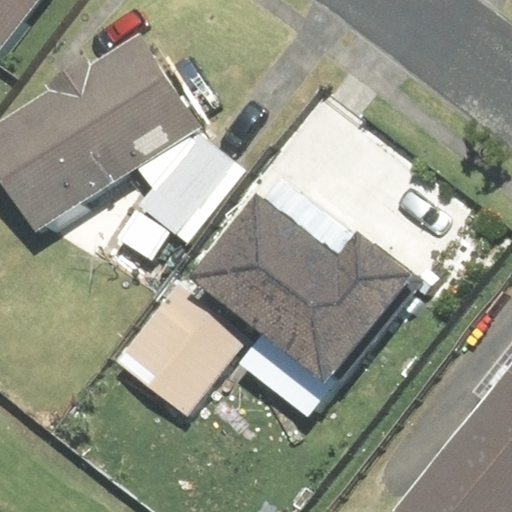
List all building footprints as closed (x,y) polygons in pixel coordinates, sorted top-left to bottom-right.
[(0,0),(0,68),(4,72),(59,0),(0,0)] [(0,140),(0,145),(58,236),(220,133),(159,39),(0,140)] [(245,180),(208,148),(153,210),(190,243),(245,180)] [(287,197),(219,284),(357,391),(443,281),(387,237),(369,260),(287,197)] [(263,350),(187,295),(130,375),(207,430),(263,350)] [(511,511),(511,389),(414,511),(511,511)]
